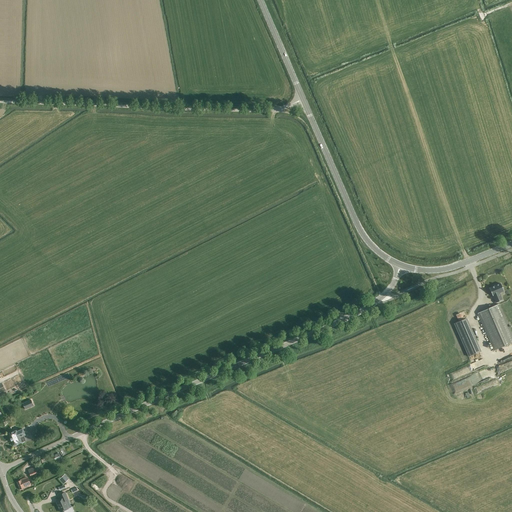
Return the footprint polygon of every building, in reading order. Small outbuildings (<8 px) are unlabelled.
[(493,296),(496,303),(502,300),(499,293),(504,291),(500,283),(489,288),(493,296)] [(477,313),(494,350),(511,342),(511,333),(499,304),(477,313)] [(467,318),(454,324),(468,357),(481,351),(467,318)] [(500,373),(511,368),(511,360),(498,365),(500,373)] [(31,400),(23,403),(26,409),(34,406),(31,400)] [(12,441),(14,446),(22,443),(20,438),(25,435),(23,429),(17,432),(16,430),(9,434),(11,439),(12,441)] [(31,477),(38,474),(41,472),(38,465),(28,469),(31,477)] [(105,487),(117,473),(112,469),(104,479),(99,476),(96,480),(105,487)] [(20,480),(17,482),(20,489),(23,488),(24,489),(31,486),(28,477),(27,478),(27,477),(20,479),(20,480)] [(114,482),(109,488),(112,490),(117,484),(114,482)] [(69,509),(66,501),(68,500),(65,492),(59,495),(61,499),(56,501),(58,505),(57,505),(60,511),(64,511),(72,511),(73,511),(71,508),(69,509)]
